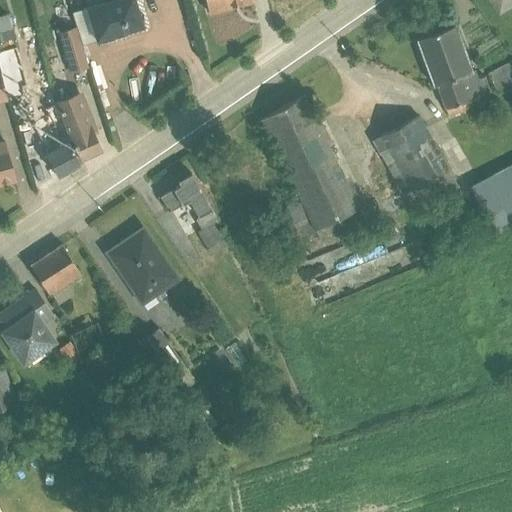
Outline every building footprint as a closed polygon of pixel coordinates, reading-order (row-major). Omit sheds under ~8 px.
[(109,0),(87,7),(97,41),(114,36),(115,38),(126,34),(126,32),(143,27),(134,0),(109,0)] [(252,0),(205,0),(208,13),(253,1),(252,0)] [(511,0),(491,0),(501,15),(511,7),(511,0)] [(454,26),(417,40),(448,117),(478,106),(475,97),(490,92),(484,76),(478,79),(475,70),(471,71),(454,26)] [(76,27),(58,32),(70,73),(88,67),(76,27)] [(511,59),(487,73),(497,93),(511,84),(511,59)] [(0,72),(0,75),(7,100),(22,96),(15,68),(0,72)] [(58,111),(71,140),(81,161),(101,151),(94,135),(98,133),(81,92),(56,103),(58,111)] [(299,198),(317,236),(321,245),(366,223),(359,209),(363,207),(323,123),(319,125),(304,95),(262,119),(299,198)] [(46,117),(58,111),(52,97),(39,102),(46,117)] [(58,111),(46,117),(39,120),(52,150),(47,152),(57,177),(80,164),(70,140),(71,140),(58,111)] [(420,114),(372,141),(402,195),(405,194),(416,212),(459,188),(449,170),(451,169),(420,114)] [(4,140),(0,141),(0,184),(16,181),(4,140)] [(511,165),(471,186),(485,215),(488,214),(496,230),(511,221),(511,165)] [(180,185),(160,197),(168,211),(189,200),(199,218),(196,220),(201,229),(196,232),(210,255),(226,246),(213,223),(216,221),(211,209),(191,173),(185,172),(179,175),(178,181),(180,185)] [(317,236),(299,198),(268,213),(287,251),(317,236)] [(143,228),(107,253),(143,305),(179,280),(143,228)] [(62,245),(30,266),(56,306),(73,295),(65,284),(81,274),(62,245)] [(310,291),(344,289),(343,267),(358,267),(358,251),(326,252),(327,274),(309,274),(310,291)] [(16,309),(14,307),(0,316),(0,326),(25,364),(57,342),(45,324),(55,317),(36,291),(38,294),(16,309)] [(38,294),(36,291),(14,307),(16,309),(38,294)] [(161,361),(168,370),(182,391),(195,382),(158,329),(145,338),(161,361)] [(69,342),(58,350),(65,360),(77,352),(69,342)] [(235,343),(225,349),(237,367),(247,360),(235,343)] [(95,356),(82,362),(88,376),(101,371),(95,356)] [(168,370),(161,361),(156,365),(162,374),(168,370)] [(0,411),(9,409),(7,403),(16,399),(10,380),(0,383),(0,382),(0,411)] [(203,404),(186,410),(193,430),(200,427),(204,438),(214,434),(203,404)]
